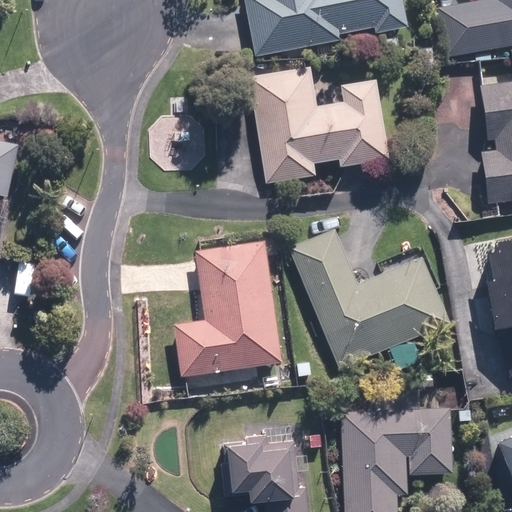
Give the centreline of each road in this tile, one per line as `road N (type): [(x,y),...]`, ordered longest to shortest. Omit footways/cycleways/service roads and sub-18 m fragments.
road 1 (residential): [(55,397),(85,367),(97,324),(96,235),(115,173),(106,0)]
road 2 (residential): [(55,397),(64,430),(53,464),(21,487),(0,489)]
